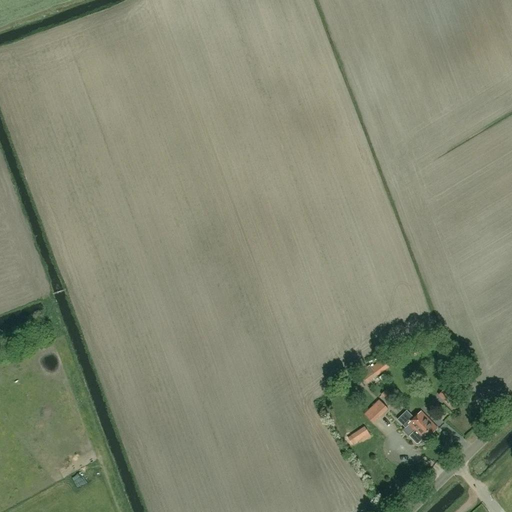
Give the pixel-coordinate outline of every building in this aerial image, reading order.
[(372,367),(371,368),(377,376),(386,368),(381,361),(376,365),(373,362),(370,364),(372,367)] [(367,383),(377,376),(371,368),(362,376),(367,383)] [(462,403),(452,393),(444,400),(454,410),(462,403)] [(379,401),(364,415),(373,424),(388,410),(379,401)] [(424,443),(431,436),(424,429),(425,429),(421,424),(420,425),(414,418),(413,418),(407,412),(397,421),(405,429),(408,427),(414,433),(409,438),(416,445),(418,445),(422,442),(424,443)] [(414,418),(420,425),(421,424),(425,429),(424,429),(431,436),(438,430),(420,412),(414,418)]
